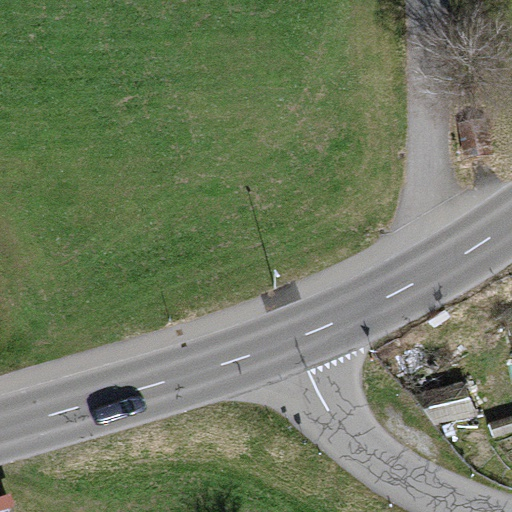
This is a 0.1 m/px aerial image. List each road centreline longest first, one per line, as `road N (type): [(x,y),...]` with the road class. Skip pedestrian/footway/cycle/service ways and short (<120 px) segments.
road 1 (secondary): [(299,342),(0,432)]
road 2 (unclassified): [(428,0),(426,187),(453,267)]
road 3 (residential): [(474,511),(387,469),(333,419),(299,342)]
road 4 (secondary): [(453,267),(299,342)]
